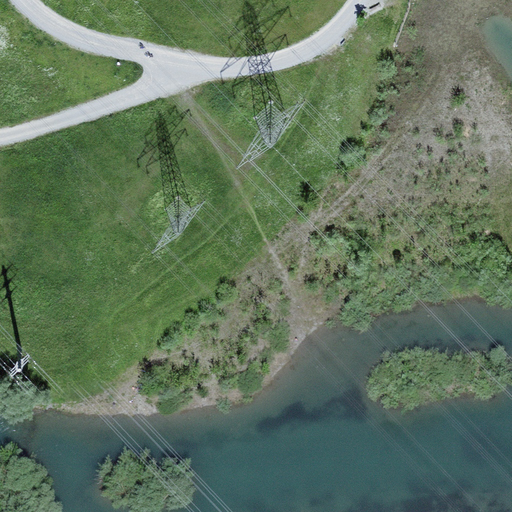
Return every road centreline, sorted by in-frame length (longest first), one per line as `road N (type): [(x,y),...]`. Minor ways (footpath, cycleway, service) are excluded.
road 1 (track): [(182,63),(252,68),(304,57),(343,27),(360,0)]
road 2 (track): [(0,135),(100,107),(182,63)]
road 3 (track): [(25,0),(88,40),(182,63)]
